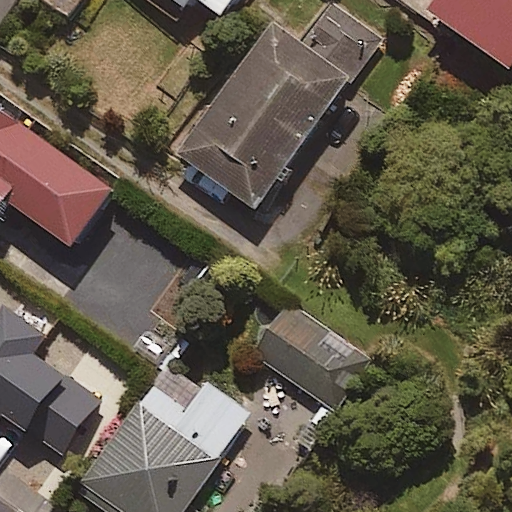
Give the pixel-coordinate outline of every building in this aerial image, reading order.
[(171,0),(189,12),(197,0),(200,0),(227,19),(239,0),(171,0)] [(511,0),(443,0),(433,16),(511,70),(511,0)] [(386,41),(334,3),(305,44),(275,22),(179,155),(261,213),(386,41)] [(119,196),(0,110),(0,222),(13,205),(78,252),(119,196)] [(21,300),(0,283),(0,352),(23,321),(11,313),(21,300)] [(374,366),(291,306),(257,354),(301,386),(272,426),(311,454),(374,366)] [(13,343),(0,362),(0,442),(58,481),(108,406),(13,343)] [(109,511),(188,511),(258,420),(208,383),(202,391),(170,368),(79,489),(109,511)]
